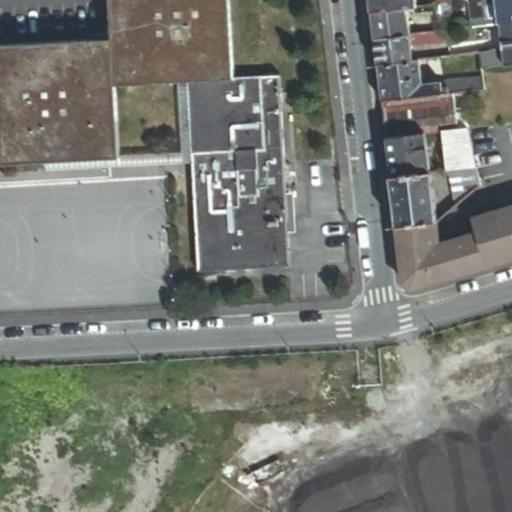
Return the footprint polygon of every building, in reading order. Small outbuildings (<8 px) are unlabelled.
[(178,79),(187,78),(192,165),(197,268),(290,263),(288,230),(293,229),(292,218),(287,219),(284,170),(280,76),(234,79),(229,0),(109,0),(111,41),(0,46),(0,166),(46,164),(119,161),(119,159),(115,82),(178,79)] [(406,6),(414,5),(413,0),(370,0),(371,11),(406,6)] [(498,22),(494,0),(481,0),(484,23),(498,22)] [(511,0),(494,0),(498,22),(511,20),(511,0)] [(410,33),(406,6),(371,11),(375,37),(410,33)] [(450,10),(435,12),(437,21),(438,30),(449,28),(452,28),(450,10)] [(511,63),(511,20),(498,22),(501,52),(503,65),(511,63)] [(462,41),(460,27),(452,28),(449,28),(451,40),(451,42),(462,41)] [(451,40),(449,28),(438,30),(424,31),(425,40),(436,39),(436,41),(451,40)] [(424,31),(410,33),(411,44),(426,42),(425,40),(424,31)] [(411,44),(410,33),(375,37),(378,64),(413,60),(411,44)] [(503,65),(501,52),(479,55),(480,67),(503,65)] [(423,83),(420,59),(413,60),(378,64),(382,100),(425,95),(425,90),(443,88),(442,86),(442,80),(423,83)] [(482,87),(481,75),(461,78),(462,89),(482,87)] [(450,91),(462,89),(461,78),(447,79),(448,85),(448,87),(449,87),(450,91)] [(454,128),(450,91),(449,87),(448,87),(443,88),(425,90),(425,95),(382,100),(387,137),(425,132),(438,130),(454,128)] [(474,165),(466,127),(454,128),(438,130),(443,169),(448,168),(463,166),(474,165)] [(429,171),(425,132),(387,137),(391,175),(429,171)] [(468,193),(478,185),(474,165),(463,166),(468,193)] [(431,170),(429,171),(391,175),(397,225),(437,220),(432,176),(431,170)] [(445,204),(450,209),(468,193),(464,189),(445,204)] [(511,206),(484,215),(495,261),(511,256),(511,206)] [(483,265),(495,261),(484,215),(470,220),(473,229),(474,233),(483,265)] [(440,240),(438,220),(437,220),(397,225),(400,246),(440,241),(440,240)] [(473,229),(470,220),(465,221),(468,231),(473,229)] [(412,287),(483,265),(474,233),(440,240),(440,241),(400,246),(404,282),(412,287)]
